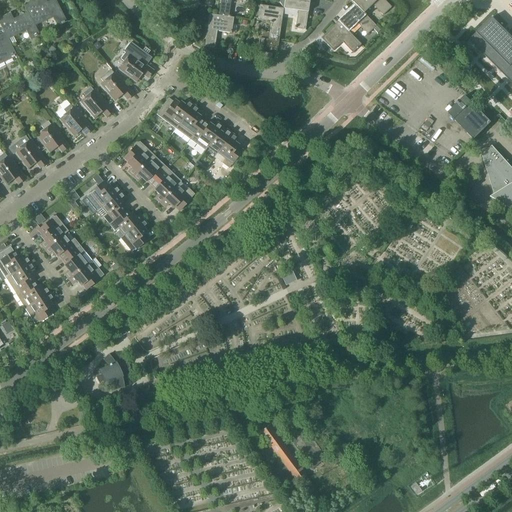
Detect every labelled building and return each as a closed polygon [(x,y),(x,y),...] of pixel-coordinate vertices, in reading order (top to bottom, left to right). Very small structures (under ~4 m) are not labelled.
[(36,0),(24,6),(28,13),(35,26),(53,17),(58,27),(66,22),(55,0),(53,0),(47,3),(45,0),(36,0)] [(221,0),(219,16),(228,17),(231,0),(234,0),(245,2),(245,0),(221,0)] [(279,0),(279,2),(284,9),(298,11),(296,26),(295,26),(294,28),(305,30),(309,0),(279,0)] [(355,4),(363,13),(364,13),(373,4),(383,15),(392,7),(384,0),(355,0),(353,2),(355,4)] [(338,21),(340,23),(348,32),(358,22),(369,33),(373,29),(378,33),(380,30),(376,26),(364,13),(363,13),(355,4),(338,21)] [(272,22),(270,34),(260,32),(258,47),(263,48),(264,46),(277,48),(283,9),(259,5),(257,20),(272,22)] [(0,18),(0,24),(4,33),(5,33),(8,40),(26,31),(30,39),(31,40),(40,36),(35,26),(28,13),(14,20),(10,13),(0,18)] [(228,17),(219,16),(209,14),(204,48),(214,49),(217,31),(231,33),(234,18),(228,17)] [(511,36),(493,17),(472,38),(511,78),(511,36)] [(348,32),(340,23),(323,40),(333,51),(342,42),(352,53),(361,45),(348,32)] [(0,64),(4,62),(4,63),(17,56),(8,40),(5,33),(4,33),(0,35),(0,64)] [(124,62),(119,68),(136,81),(142,73),(148,77),(152,72),(145,66),(151,58),(131,43),(124,52),(125,53),(121,59),(124,62)] [(50,45),(47,51),(52,54),(55,49),(50,45)] [(54,68),(47,72),(50,77),(56,73),(54,68)] [(102,84),(115,100),(123,94),(127,99),(133,94),(114,73),(114,74),(111,70),(100,79),(103,82),(102,84)] [(81,102),(95,118),(102,111),(107,117),(112,112),(94,91),(91,87),(83,93),(87,97),(81,102)] [(8,95),(2,99),(6,104),(11,100),(8,95)] [(448,114),(474,140),(492,123),(466,97),(448,114)] [(156,115),(176,129),(193,106),(188,102),(185,106),(180,103),(178,106),(174,102),(175,101),(174,100),(173,102),(168,98),(156,115)] [(67,114),(60,119),(74,135),(82,129),(86,134),(91,129),(74,108),(73,109),(70,105),(63,110),(67,114)] [(176,129),(190,140),(202,123),(198,120),(200,117),(196,114),(199,110),(193,106),(176,129)] [(37,135),(50,152),(58,146),(62,152),(68,148),(51,125),(50,125),(48,122),(41,126),(44,130),(37,135)] [(205,151),(208,147),(219,132),(223,127),(217,123),(214,128),(209,124),(207,127),(202,123),(190,140),(205,151)] [(208,147),(217,154),(231,134),(226,130),(223,135),(219,132),(208,147)] [(231,134),(217,154),(221,157),(221,156),(224,159),(221,163),(228,168),(231,164),(231,165),(238,156),(242,151),(241,150),(240,152),(236,149),(238,146),(234,142),(237,138),(231,134)] [(9,149),(13,155),(17,152),(20,156),(28,168),(36,162),(40,167),(46,163),(41,156),(41,157),(30,141),(26,136),(9,149)] [(128,172),(133,176),(150,159),(153,155),(140,142),(139,143),(136,143),(134,145),(134,148),(124,158),(125,158),(126,157),(130,160),(127,163),(132,168),(128,172)] [(498,195),(493,198),(491,197),(511,209),(511,167),(494,148),(490,152),(488,150),(482,155),(487,169),(488,169),(498,195)] [(0,156),(0,174),(7,184),(14,178),(19,183),(24,179),(8,157),(7,157),(4,153),(0,156)] [(149,179),(153,183),(167,168),(161,162),(157,165),(150,159),(133,176),(138,181),(142,177),(146,182),(149,179)] [(160,203),(180,182),(181,182),(167,168),(153,183),(157,187),(155,190),(159,194),(156,198),(160,203)] [(97,174),(92,178),(95,182),(100,178),(97,174)] [(208,179),(205,183),(205,186),(209,188),(213,183),(208,179)] [(101,207),(120,192),(116,187),(112,190),(108,186),(105,188),(102,184),(103,182),(90,193),(86,196),(97,210),(101,207)] [(180,182),(160,203),(165,207),(169,203),(174,208),(176,205),(180,209),(179,210),(179,211),(191,198),(194,194),(188,188),(187,189),(180,182)] [(103,217),(109,224),(124,212),(120,207),(123,204),(120,200),(124,197),(120,192),(101,207),(107,214),(103,217)] [(118,228),(124,235),(143,220),(139,215),(134,218),(131,214),(128,216),(124,212),(109,224),(115,231),(118,228)] [(41,244),(45,250),(64,234),(68,231),(55,216),(55,217),(52,216),(50,218),(49,221),(38,230),(40,229),(44,233),(41,236),(45,241),(41,244)] [(143,220),(124,235),(120,238),(131,252),(135,249),(136,249),(149,239),(148,238),(147,239),(143,235),(146,233),(143,228),(147,225),(143,220)] [(60,254),(64,259),(80,246),(74,239),(70,242),(64,234),(45,250),(49,255),(53,251),(57,256),(60,254)] [(64,274),(68,279),(87,263),(81,256),(85,253),(80,246),(64,259),(68,263),(65,265),(69,271),(64,274)] [(0,270),(6,279),(31,263),(27,257),(22,260),(19,255),(16,258),(13,253),(15,252),(14,251),(13,252),(9,247),(0,253),(0,270)] [(87,263),(68,279),(73,284),(77,281),(81,286),(84,284),(88,288),(86,289),(86,290),(100,279),(99,278),(103,275),(91,260),(87,263)] [(6,279),(15,294),(32,283),(29,278),(32,276),(29,271),(34,268),(31,263),(6,279)] [(293,272),(282,276),(286,286),(297,281),(293,272)] [(15,294),(25,309),(50,293),(46,288),(42,290),(39,286),(36,288),(32,283),(15,294)] [(50,293),(25,309),(35,324),(39,321),(39,322),(54,312),(52,313),(49,308),(52,306),(49,302),(54,299),(50,293)] [(109,366),(100,371),(106,384),(115,380),(116,381),(116,383),(116,384),(117,388),(123,388),(123,384),(122,383),(121,379),(121,377),(120,375),(127,370),(129,369),(127,363),(124,364),(116,365),(115,364),(114,362),(112,360),(110,357),(108,355),(104,359),(107,362),(109,366)] [(278,423),(311,469),(326,458),(332,453),(318,434),(311,438),(307,432),(314,426),(309,418),(301,424),(293,413),(278,423)] [(260,431),(296,480),(305,474),(269,425),(260,431)] [(305,474),(296,480),(307,496),(316,489),(305,474)] [(411,487),(417,495),(421,491),(415,483),(411,487)]
